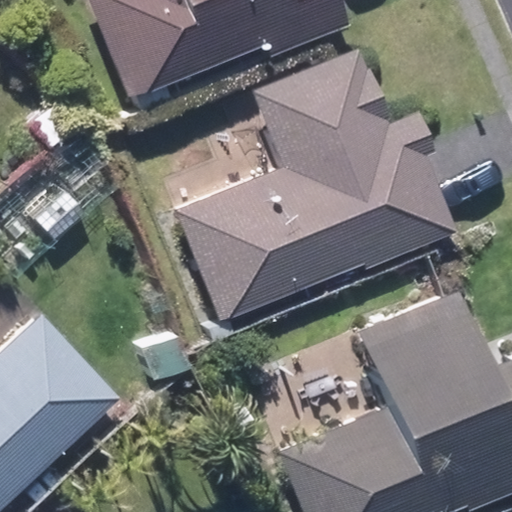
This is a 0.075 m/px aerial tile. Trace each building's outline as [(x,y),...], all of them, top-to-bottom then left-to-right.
[(86,0),(133,110),(169,96),(160,73),(259,32),(266,49),(345,16),(338,0),(86,0)] [(168,201),(214,314),(294,281),(301,296),(358,274),(352,257),(359,254),(361,260),(453,223),(432,173),(421,146),(432,142),(415,101),(387,113),(364,61),(361,62),(350,38),(246,81),(277,157),(168,201)] [(21,120),(44,143),(73,113),(50,91),(21,120)] [(271,442),(299,511),(459,511),(466,509),(463,502),(511,481),(511,340),(490,351),(453,280),(354,319),(385,395),(271,442)] [(0,511),(0,495),(114,388),(36,304),(5,333),(0,327),(0,511)] [(134,339),(149,372),(185,357),(170,322),(134,339)]
